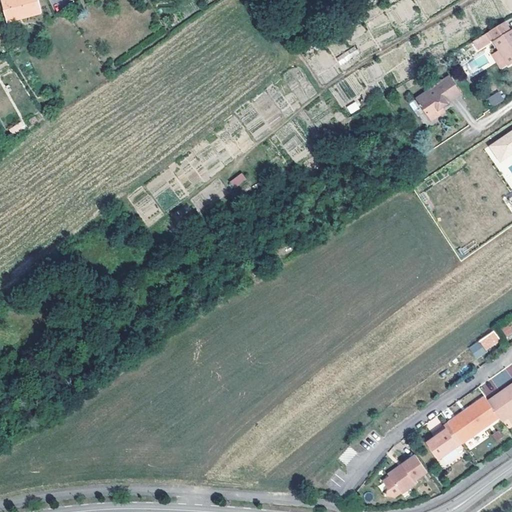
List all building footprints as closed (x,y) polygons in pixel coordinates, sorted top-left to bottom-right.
[(38,0),(12,0),(3,3),(8,22),(42,13),(38,0)] [(511,29),(507,21),(492,30),(497,39),(496,40),(510,63),(511,62),(511,29)] [(355,47),(336,57),(340,64),(359,54),(355,47)] [(434,94),(430,97),(424,100),(425,101),(412,110),(425,128),(428,133),(439,125),(436,121),(439,118),(457,105),(440,82),(431,89),(434,94)] [(499,91),(487,98),(492,107),(504,100),(499,91)] [(355,101),(346,107),(351,114),(359,108),(355,101)] [(511,132),(493,145),(503,159),(511,152),(511,132)] [(232,188),(247,181),(243,174),(229,181),(232,188)] [(508,339),(511,336),(511,329),(508,324),(502,329),(508,339)] [(489,347),(503,337),(497,329),(483,339),(489,347)] [(509,418),(511,416),(511,385),(507,389),(509,392),(497,401),(509,418)] [(504,422),(509,418),(497,401),(509,392),(507,389),(490,402),(501,417),(504,422)] [(470,438),(501,417),(490,402),(486,397),(468,411),(470,414),(459,421),(457,418),(450,423),(459,436),(461,439),(467,434),(470,438)] [(468,411),(457,418),(459,421),(470,414),(468,411)] [(454,439),(459,436),(450,423),(438,431),(441,434),(437,437),(428,443),(439,459),(459,446),(454,439)] [(463,442),(470,438),(467,434),(461,439),(463,442)] [(461,439),(459,436),(454,439),(459,446),(463,442),(461,439)] [(417,482),(430,474),(418,455),(404,465),(407,468),(392,478),(396,484),(390,489),(389,497),(397,498),(403,494),(404,495),(418,485),(417,482)] [(407,468),(404,465),(390,475),(392,478),(407,468)] [(396,484),(392,478),(386,483),(390,489),(396,484)]
